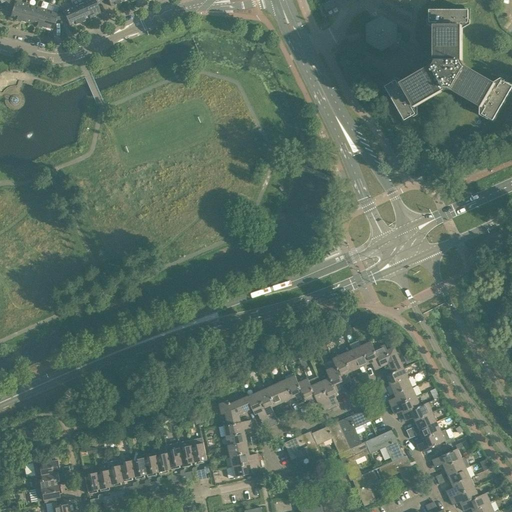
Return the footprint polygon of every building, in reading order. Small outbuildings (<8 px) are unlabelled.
[(81,0),(82,2),(83,2),(90,17),(89,18),(89,19),(95,17),(94,15),(100,13),(96,3),(101,1),(100,0),(81,0)] [(13,4),(10,2),(7,6),(12,10),(10,17),(16,19),(15,20),(20,21),(25,4),(14,1),(13,4)] [(83,2),(82,2),(73,6),(80,23),(85,21),(84,20),(89,18),(90,17),(83,2)] [(36,7),(25,4),(20,21),(25,23),(25,22),(31,23),(36,7)] [(64,14),(60,14),(61,19),(66,19),(69,26),(75,24),(76,25),(80,23),(73,6),(62,10),(64,14)] [(36,7),(31,23),(36,25),(36,26),(41,27),(46,10),(36,7)] [(425,59),(423,61),(428,70),(399,86),(396,80),(385,86),(404,120),(415,114),(412,107),(445,89),(452,89),(485,108),(482,114),(493,121),(511,87),(511,86),(501,80),(498,86),(465,67),(461,60),(461,22),(468,22),(468,9),(429,9),(429,22),(436,22),(436,56),(427,56),(425,59)] [(57,13),(46,10),(41,27),(46,29),(46,28),(52,29),(55,20),(61,19),(60,14),(56,14),(57,13)] [(392,49),(397,46),(403,49),(404,46),(406,44),(400,40),(400,34),(396,32),(396,24),(381,15),(373,20),(366,24),(366,42),(381,50),(388,47),(392,49)] [(328,348),(325,341),(324,339),(314,343),(315,345),(318,352),(328,348)] [(374,349),(375,349),(371,342),(362,346),(370,363),(372,362),(375,369),(382,367),(374,349)] [(385,345),(375,349),(374,349),(382,367),(388,364),(391,373),(392,373),(403,368),(394,346),(387,350),(385,345)] [(362,346),(352,350),(360,368),(370,363),(362,346)] [(360,368),(352,350),(343,355),(350,372),(360,368)] [(343,355),(334,358),(333,359),(336,366),(344,383),(351,380),(348,373),(350,372),(343,355)] [(336,366),(328,370),(326,371),(330,378),(338,395),(345,392),(342,385),(344,383),(336,366)] [(392,373),(391,373),(386,375),(390,385),(408,377),(403,368),(392,373)] [(298,383),(294,374),(294,373),(284,377),(285,378),(293,398),(295,397),(299,404),(306,401),(298,383)] [(318,377),(309,381),(311,386),(311,387),(319,404),(321,402),(325,410),(332,407),(321,382),(318,377)] [(408,377),(390,385),(394,395),(412,387),(408,377)] [(285,381),(276,384),(284,402),(293,398),(285,378),(284,378),(285,381)] [(330,378),(321,382),(332,407),(339,404),(335,396),(338,395),(330,378)] [(308,379),(298,383),(306,401),(308,400),(312,407),(318,404),(311,387),(311,386),(309,381),(308,379)] [(284,402),(276,384),(267,388),(274,406),(284,402)] [(412,387),(394,395),(396,397),(388,400),(391,407),(416,396),(418,395),(418,394),(416,395),(412,387)] [(256,390),(257,393),(268,417),(275,414),(272,407),(274,406),(267,388),(259,392),(258,390),(256,390)] [(256,393),(248,397),(253,409),(255,414),(258,413),(261,421),(268,417),(257,393),(256,390),(255,391),(256,393)] [(418,395),(416,396),(391,407),(394,414),(402,411),(403,414),(420,406),(417,398),(419,397),(418,395)] [(248,397),(248,396),(231,404),(230,402),(229,403),(228,401),(219,405),(221,415),(226,414),(228,425),(241,423),(241,422),(239,415),(252,409),(253,409),(248,397)] [(428,402),(420,406),(403,414),(406,421),(414,417),(415,420),(432,412),(428,402)] [(365,410),(338,422),(350,449),(362,444),(355,429),(370,422),(367,414),(365,410)] [(434,411),(432,412),(415,420),(419,429),(436,422),(433,414),(435,413),(434,411)] [(228,425),(224,426),(226,436),(245,433),(244,430),(252,428),(250,420),(241,422),(241,423),(228,425)] [(312,434),(317,445),(332,438),(339,454),(350,449),(338,422),(312,434)] [(441,431),(436,422),(419,429),(423,439),(441,431)] [(441,431),(423,439),(424,441),(417,444),(420,452),(449,439),(445,429),(443,430),(441,431)] [(392,430),(365,442),(370,453),(386,446),(392,461),(404,456),(392,430)] [(312,434),(311,431),(284,443),(289,455),(293,453),(305,448),(312,464),(323,458),(317,445),(312,434)] [(245,433),(226,436),(228,446),(247,443),(245,433)] [(192,448),(195,462),(207,460),(203,438),(191,441),(192,448)] [(192,448),(191,441),(179,443),(180,451),(183,465),(195,462),(192,448)] [(339,454),(338,454),(351,481),(353,480),(352,480),(362,476),(362,475),(355,460),(370,453),(365,442),(362,444),(351,449),(339,454)] [(180,451),(179,443),(167,446),(168,453),(171,467),(183,465),(180,451)] [(247,443),(228,446),(230,455),(228,456),(228,457),(230,457),(249,453),(247,443)] [(168,453),(167,446),(159,447),(160,455),(168,453)] [(462,459),(458,450),(457,449),(432,460),(436,467),(443,464),(444,466),(462,459)] [(161,457),(157,458),(156,458),(159,472),(172,470),(171,467),(168,453),(160,455),(161,457)] [(249,453),(230,457),(232,465),(230,466),(230,467),(232,467),(259,461),(257,454),(249,455),(249,453)] [(149,459),(145,460),(148,475),(159,472),(156,458),(157,458),(156,455),(148,457),(149,459)] [(404,456),(392,461),(379,467),(385,479),(400,472),(407,487),(418,482),(406,455),(404,456)] [(137,462),(133,462),(133,463),(136,477),(148,475),(145,460),(144,458),(136,460),(137,462)] [(462,459),(444,466),(448,476),(466,468),(462,459)] [(40,476),(57,473),(56,470),(59,469),(57,460),(33,465),(35,477),(40,476)] [(133,463),(133,462),(133,460),(124,462),(125,464),(121,465),(124,480),(136,477),(133,463)] [(259,461),(232,467),(230,467),(230,469),(233,468),(235,477),(253,473),(253,470),(260,469),(259,461)] [(113,469),(110,470),(109,470),(112,485),(124,482),(124,480),(121,465),(113,467),(113,469)] [(379,467),(362,475),(362,476),(352,480),(353,480),(364,506),(376,501),(369,486),(385,479),(379,467)] [(466,468),(448,476),(453,485),(470,477),(466,468)] [(98,475),(97,470),(96,470),(96,473),(89,474),(90,476),(85,477),(89,494),(98,492),(98,490),(101,489),(98,475)] [(102,474),(98,475),(101,489),(101,492),(110,490),(109,488),(113,487),(112,485),(109,470),(101,472),(102,474)] [(40,476),(35,477),(33,478),(35,490),(42,488),(57,485),(56,482),(59,482),(57,473),(40,476)] [(470,477),(453,485),(454,488),(446,491),(449,498),(474,487),(477,486),(476,485),(474,486),(470,477)] [(42,488),(35,490),(37,502),(43,500),(44,504),(56,502),(55,498),(59,497),(59,494),(61,494),(59,484),(57,485),(42,488)] [(477,486),(474,487),(449,498),(453,505),(460,502),(461,504),(479,496),(478,496),(475,488),(477,487),(477,486)] [(486,493),(479,496),(461,504),(464,511),(472,508),(473,510),(491,502),(486,493)] [(245,511),(244,511),(323,511),(320,495),(299,500),(301,511),(262,511),(261,507),(245,511)] [(491,502),(473,510),(473,511),(494,511),(495,511),(491,502)] [(51,506),(52,511),(69,511),(68,503),(51,506)]
